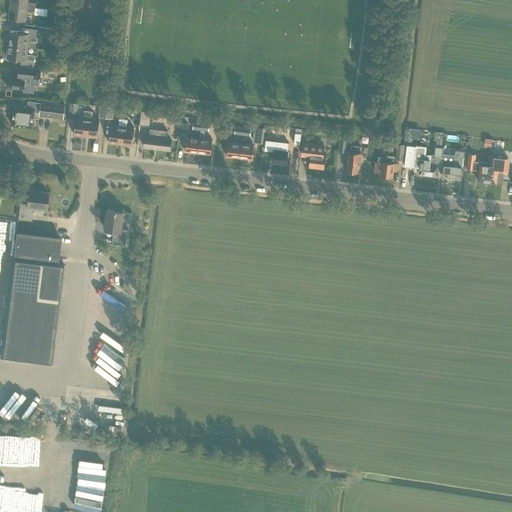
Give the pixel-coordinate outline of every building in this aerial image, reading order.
[(10,4),(9,18),(26,20),(27,10),(35,11),(35,7),(10,4)] [(44,31),(53,33),(54,23),(45,22),(44,31)] [(10,32),(9,44),(28,47),(28,40),(36,40),(38,29),(25,27),(25,33),(10,32)] [(27,54),(28,47),(9,44),(7,57),(22,59),(21,65),(33,66),(35,55),(27,54)] [(8,73),(6,86),(24,88),(24,91),(34,92),(35,85),(39,85),(41,70),(15,67),(14,74),(8,73)] [(39,115),(63,118),(65,104),(41,101),(41,102),(28,101),(28,108),(15,106),(12,125),(32,128),(34,111),(40,112),(39,115)] [(74,134),(86,135),(89,110),(84,110),(83,117),(76,116),(78,103),(70,102),(68,118),(76,119),(74,134)] [(106,117),(107,106),(99,105),(98,116),(106,117)] [(114,107),(107,106),(106,117),(113,118),(114,107)] [(93,111),(89,110),(86,135),(97,137),(99,119),(92,118),(93,111)] [(151,111),(141,110),(140,123),(149,124),(151,111)] [(109,142),(120,144),(123,118),(119,118),(118,125),(111,124),(109,142)] [(128,119),(123,118),(120,144),(132,145),(134,127),(127,126),(128,119)] [(201,122),(201,129),(200,138),(198,152),(211,154),(212,139),(204,138),(205,130),(209,130),(209,123),(201,122)] [(234,133),(242,134),(243,127),(235,126),(234,133)] [(243,127),(242,134),(250,135),(251,128),(243,127)] [(170,149),(171,139),(167,138),(168,130),(150,128),(149,136),(145,135),(144,146),(170,149)] [(185,151),(198,152),(200,138),(187,136),(185,151)] [(483,136),(483,145),(491,146),(492,137),(483,136)] [(346,152),(348,138),(340,137),(338,151),(346,152)] [(272,162),(287,164),(289,150),(288,150),(289,142),(266,140),(265,150),(273,151),(272,162)] [(227,156),(240,157),(241,142),(228,141),(227,156)] [(324,167),(325,155),(324,155),(325,143),(303,141),(301,155),(310,156),(309,165),(324,167)] [(254,143),(241,142),(240,157),(252,158),(254,143)] [(405,144),(397,143),(396,159),(403,160),(405,144)] [(417,145),(407,144),(405,165),(420,167),(419,173),(428,174),(430,154),(426,153),(426,146),(417,145)] [(361,146),(351,145),(350,151),(348,151),(347,162),(346,170),(359,172),(360,163),(361,152),(360,152),(361,146)] [(430,154),(428,174),(437,175),(439,163),(441,163),(443,149),(436,148),(435,155),(430,154)] [(443,165),(442,176),(461,178),(463,157),(464,151),(455,150),(454,156),(453,163),(448,162),(449,149),(443,149),(441,163),(444,164),(444,165),(443,165)] [(386,157),(379,156),(378,160),(376,160),(375,170),(380,171),(380,174),(393,176),(393,169),(397,169),(398,163),(393,162),(394,155),(386,154),(386,157)] [(478,180),(487,181),(489,162),(475,161),(475,155),(469,154),(467,168),(476,169),(476,170),(479,170),(478,180)] [(508,157),(490,155),(489,162),(487,181),(496,183),(496,181),(502,180),(503,169),(507,170),(508,157)] [(45,208),(47,192),(27,189),(26,203),(20,203),(18,218),(31,220),(33,206),(45,208)] [(125,245),(127,229),(121,229),(123,211),(108,209),(105,229),(114,230),(112,243),(125,245)] [(13,258),(1,357),(51,363),(63,264),(55,263),(55,259),(57,259),(60,237),(41,235),(42,223),(37,222),(38,220),(33,219),(33,222),(18,220),(14,254),(16,254),(15,258),(13,258)] [(100,258),(97,263),(120,278),(124,274),(100,258)] [(109,305),(114,308),(112,311),(118,314),(122,305),(106,297),(104,301),(110,304),(109,305)]
